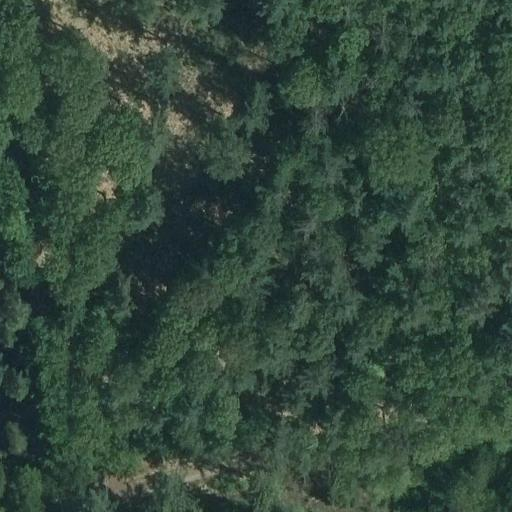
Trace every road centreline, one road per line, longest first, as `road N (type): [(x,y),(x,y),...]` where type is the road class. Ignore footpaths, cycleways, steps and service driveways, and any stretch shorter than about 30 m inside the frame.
road 1 (track): [(0,76),(104,511)]
road 2 (track): [(511,397),(101,499)]
